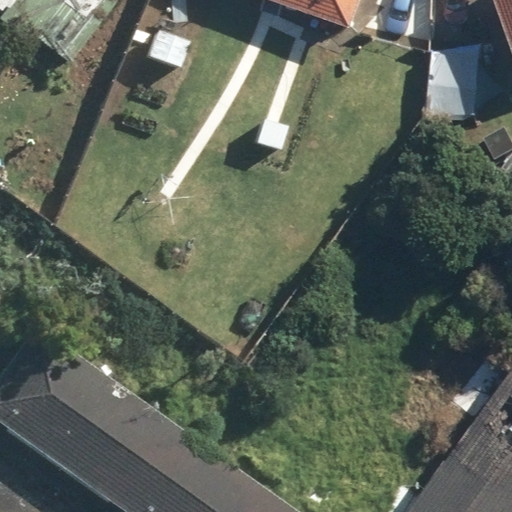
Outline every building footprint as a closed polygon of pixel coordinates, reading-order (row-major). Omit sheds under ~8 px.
[(0,0),(0,52),(49,88),(112,0),(0,0)] [(246,0),(353,34),(364,0),(246,0)] [(511,0),(487,0),(511,70),(511,0)] [(281,511),(26,330),(0,366),(0,434),(108,511),(281,511)] [(511,511),(511,375),(511,377),(490,361),(457,407),(476,421),(425,492),(404,477),(378,511),(511,511)]
